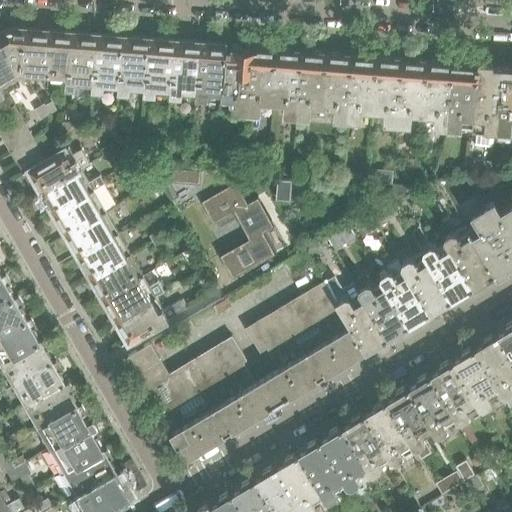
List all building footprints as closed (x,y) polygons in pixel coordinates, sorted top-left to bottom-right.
[(21,71),(25,27),(9,26),(0,30),(0,82),(4,90),(18,81),(14,75),(21,71)] [(68,74),(71,31),(25,27),(21,71),(68,74)] [(92,87),(97,33),(71,31),(68,74),(67,84),(92,87)] [(118,89),(123,35),(97,33),(92,87),(118,89)] [(144,91),(148,37),(123,35),(118,89),(144,91)] [(170,93),(175,39),(148,37),(144,91),(170,93)] [(196,95),(201,41),(175,39),(170,93),(196,95)] [(223,97),(227,46),(227,44),(227,43),(201,41),(196,95),(223,97)] [(246,110),(251,48),(241,47),(239,44),(232,43),(229,46),(227,46),(223,97),(235,98),(234,109),(246,110)] [(272,101),(277,49),(275,50),(273,47),(265,46),(262,49),(251,48),(246,110),(258,111),(259,100),(272,101)] [(296,114),(301,52),(292,51),(289,48),(281,47),(278,50),(277,49),(272,101),(286,103),(285,114),(296,114)] [(323,105),(327,53),(326,54),(323,51),(315,50),(312,53),(301,52),(296,114),(308,115),(309,104),(323,105)] [(347,119),(351,56),(342,55),(339,52),(331,51),(328,54),(327,53),(323,105),(336,107),(335,118),(347,119)] [(373,110),(377,57),(376,58),(373,54),(365,54),(362,57),(351,56),(347,119),(359,120),(360,109),(373,110)] [(397,123),(403,60),(392,59),(389,56),(381,55),(378,58),(377,57),(373,110),(386,111),(385,122),(397,123)] [(424,113),(427,61),(426,62),(424,58),(415,58),(412,61),(403,60),(397,123),(411,124),(412,112),(424,113)] [(448,127),(454,64),(442,63),(440,60),(431,59),(429,62),(427,61),(424,113),(434,114),(434,126),(448,127)] [(474,117),(478,64),(476,66),(474,62),(466,62),(463,65),(454,64),(448,127),(461,128),(462,116),(472,117),(474,117)] [(498,131),(503,68),(492,67),(490,64),(482,63),(479,66),(478,64),(474,117),(472,117),(472,133),(485,134),(485,130),(498,131)] [(511,68),(503,68),(498,131),(511,132),(511,120),(511,68)] [(57,109),(52,101),(45,105),(44,103),(42,104),(49,114),(57,109)] [(27,126),(15,104),(5,110),(10,120),(0,125),(0,130),(5,139),(27,126)] [(49,114),(42,104),(34,109),(40,119),(49,114)] [(60,136),(74,128),(75,123),(62,121),(60,136)] [(116,136),(117,122),(102,121),(101,127),(116,136)] [(11,150),(33,137),(27,126),(5,139),(11,150)] [(18,160),(40,148),(33,137),(11,150),(18,160)] [(141,150),(142,138),(127,137),(126,141),(141,150)] [(24,171),(67,146),(66,144),(64,144),(62,141),(42,152),(40,148),(18,160),(24,171)] [(103,155),(114,148),(111,143),(100,150),(103,155)] [(483,173),(486,146),(472,144),(469,171),(483,173)] [(82,168),(90,163),(81,148),(72,154),(67,146),(24,171),(25,172),(28,171),(34,181),(37,182),(42,190),(78,170),(78,171),(82,168)] [(105,160),(117,153),(114,148),(103,155),(105,160)] [(199,166),(200,155),(191,154),(191,155),(190,165),(199,166)] [(190,165),(191,155),(182,155),(181,164),(190,165)] [(162,167),(163,158),(151,157),(151,164),(155,169),(162,167)] [(86,183),(78,171),(78,170),(42,190),(42,192),(41,194),(46,203),(49,203),(55,213),(91,191),(105,183),(100,174),(86,183)] [(503,178),(499,170),(491,175),(495,183),(503,178)] [(159,179),(155,171),(145,176),(150,184),(151,184),(159,179)] [(354,181),(354,173),(344,172),(344,180),(354,181)] [(289,199),(291,180),(277,179),(275,198),(289,199)] [(480,190),(473,180),(469,182),(475,193),(480,190)] [(249,237),(220,254),(233,276),(276,252),(264,231),(274,225),(258,196),(248,202),(236,181),(201,201),(214,223),(234,212),(249,237)] [(67,234),(103,213),(91,191),(55,213),(54,215),(59,224),(61,224),(67,234)] [(389,199),(371,210),(379,223),(386,218),(387,220),(398,213),(389,199)] [(511,209),(509,205),(500,211),(494,200),(483,206),(511,255),(511,209)] [(511,261),(511,255),(483,206),(482,207),(470,214),(475,222),(466,228),(468,230),(493,273),(494,273),(494,272),(495,272),(499,273),(506,269),(507,265),(511,261)] [(116,235),(103,213),(67,234),(66,237),(71,246),(74,246),(79,256),(116,235)] [(493,273),(468,230),(458,236),(456,232),(451,231),(446,234),(441,225),(441,226),(437,220),(434,222),(443,238),(443,240),(445,243),(471,287),(473,285),(481,280),(481,281),(485,281),(491,278),(492,274),(493,273)] [(348,239),(342,228),(327,237),(334,247),(348,239)] [(152,241),(163,234),(160,229),(149,236),(152,241)] [(155,246),(166,239),(163,234),(152,241),(155,246)] [(471,287),(445,243),(436,248),(434,245),(430,244),(425,247),(417,234),(412,237),(422,252),(422,253),(424,257),(449,300),(452,298),(451,297),(460,292),(460,293),(464,294),(470,291),(471,287)] [(91,276),(127,255),(116,235),(79,256),(79,258),(84,267),(86,267),(91,276)] [(449,300),(424,257),(416,262),(413,258),(408,257),(407,255),(406,254),(402,253),(400,249),(393,253),(400,264),(400,265),(403,269),(428,312),(430,311),(430,310),(438,305),(439,306),(442,307),(448,303),(449,300)] [(104,297),(140,276),(127,255),(91,276),(92,277),(91,280),(96,289),(99,289),(104,297)] [(206,266),(200,257),(196,259),(202,268),(206,266)] [(428,312),(403,269),(394,274),(391,270),(387,269),(380,273),(379,278),(381,282),(407,325),(409,324),(409,323),(417,318),(417,319),(421,320),(427,316),(428,312)] [(0,302),(13,294),(8,285),(12,283),(6,272),(2,274),(1,272),(0,273),(0,302)] [(152,298),(140,276),(104,297),(104,299),(102,302),(108,310),(110,311),(116,320),(152,298)] [(335,300),(324,281),(313,288),(328,312),(338,305),(335,300)] [(385,338),(360,294),(358,290),(358,289),(354,282),(342,289),(344,292),(346,291),(349,296),(344,295),(335,300),(338,305),(350,323),(365,348),(365,349),(374,343),(375,344),(378,345),(384,341),(385,338)] [(407,325),(381,282),(372,286),(370,283),(366,282),(359,286),(358,289),(358,290),(360,294),(385,338),(388,336),(387,336),(396,331),(400,332),(406,329),(407,325)] [(328,312),(313,288),(302,294),(316,318),(328,312)] [(0,331),(26,316),(21,307),(25,305),(18,294),(15,296),(13,294),(0,302),(0,331)] [(316,318),(302,294),(291,301),(305,325),(316,318)] [(128,339),(168,317),(187,306),(182,298),(170,305),(171,306),(164,309),(162,306),(158,308),(152,298),(116,320),(115,323),(120,332),(123,332),(128,339)] [(305,325),(291,301),(280,307),(294,331),(305,325)] [(276,367),(350,323),(338,305),(328,312),(316,318),(305,325),(294,331),(284,338),(272,345),(266,349),(271,358),(276,367)] [(294,331),(280,307),(269,314),(284,338),(294,331)] [(284,338),(269,314),(257,321),(272,345),(284,338)] [(0,360),(39,338),(33,329),(37,326),(31,316),(27,318),(26,316),(0,331),(0,360)] [(272,345),(257,321),(246,327),(261,351),(266,349),(272,345)] [(497,332),(494,334),(511,362),(511,321),(505,326),(506,328),(498,333),(497,332)] [(287,394),(365,348),(350,323),(276,367),(271,370),(287,394)] [(475,345),(472,347),(499,390),(499,389),(509,405),(511,403),(511,362),(494,334),(493,332),(483,339),(484,341),(476,347),(475,345)] [(247,360),(233,335),(232,334),(221,341),(236,366),(242,362),(247,360)] [(0,360),(13,382),(51,359),(46,350),(50,348),(44,337),(40,340),(39,338),(0,360)] [(192,392),(177,367),(169,372),(150,341),(130,354),(126,356),(136,372),(137,371),(161,411),(192,392)] [(236,366),(221,341),(210,347),(225,373),(236,366)] [(453,359),(450,360),(478,403),(477,403),(479,406),(483,407),(491,402),(492,398),(490,395),(499,390),(472,347),(471,345),(461,352),(462,354),(454,360),(453,359)] [(225,373),(210,347),(199,354),(214,379),(225,373)] [(214,379),(199,354),(188,360),(203,386),(214,379)] [(25,404),(64,381),(59,372),(62,370),(56,359),(52,361),(51,359),(13,382),(25,404)] [(431,372),(428,373),(455,416),(457,419),(461,420),(469,415),(470,411),(468,408),(477,403),(478,403),(450,360),(449,359),(439,365),(440,368),(432,373),(431,372)] [(203,386),(188,360),(177,367),(192,392),(203,386)] [(172,430),(253,381),(248,372),(242,362),(236,366),(225,373),(214,379),(203,386),(192,392),(161,411),(172,430)] [(409,385),(406,386),(433,429),(435,432),(439,433),(447,428),(448,424),(446,421),(455,416),(428,373),(427,372),(417,378),(418,381),(410,386),(409,385)] [(186,454),(273,402),(258,378),(253,381),(172,430),(186,454)] [(38,425),(76,403),(71,394),(75,392),(69,381),(65,383),(64,381),(25,404),(38,425)] [(387,398),(384,400),(410,442),(411,442),(413,445),(420,456),(430,450),(425,442),(426,438),(424,434),(433,429),(406,386),(405,385),(395,391),(396,394),(388,399),(387,398)] [(365,411),(362,413),(388,455),(390,458),(391,458),(396,458),(402,455),(403,451),(401,448),(407,444),(410,442),(384,400),(383,398),(373,404),(374,407),(366,412),(365,411)] [(50,447),(89,424),(84,415),(87,413),(81,403),(77,405),(76,403),(38,425),(50,447)] [(343,425),(342,426),(368,468),(370,471),(375,472),(382,468),(383,463),(381,461),(381,460),(388,455),(362,413),(361,411),(350,418),(352,420),(343,425)] [(488,413),(485,414),(489,423),(494,420),(489,412),(488,413)] [(59,473),(102,447),(97,437),(100,435),(92,422),(89,424),(50,447),(51,448),(46,451),(59,473)] [(330,433),(321,439),(346,482),(347,484),(353,485),(359,481),(360,477),(359,474),(368,468),(342,426),(343,425),(343,424),(340,426),(339,424),(337,425),(328,431),(330,433)] [(474,433),(469,425),(463,429),(468,437),(474,433)] [(11,442),(20,436),(17,432),(8,437),(11,442)] [(299,452),(298,452),(323,495),(325,498),(329,499),(336,494),(337,490),(336,488),(345,482),(346,482),(321,439),(321,437),(318,439),(317,438),(306,444),(308,447),(299,452)] [(0,441),(0,458),(12,480),(20,475),(15,467),(11,460),(0,441)] [(72,495),(115,470),(110,460),(113,457),(107,447),(103,449),(102,447),(59,473),(72,495)] [(286,460),(277,465),(302,508),(304,510),(308,511),(314,507),(316,503),(314,501),(323,495),(298,452),(299,452),(299,451),(296,452),(295,451),(284,457),(286,460)] [(15,467),(26,461),(32,457),(30,455),(25,458),(23,453),(11,460),(15,467)] [(35,483),(29,473),(32,472),(26,461),(15,467),(20,475),(23,481),(25,484),(27,488),(35,483)] [(264,473),(255,478),(274,511),(295,511),(300,509),(302,508),(277,465),(277,464),(274,465),(273,464),(262,470),(264,473)] [(466,466),(460,470),(464,480),(468,477),(472,475),(466,466)] [(98,511),(133,492),(127,481),(120,469),(116,471),(115,470),(72,495),(82,511),(98,511)] [(483,482),(477,472),(472,475),(468,477),(474,488),(483,482)] [(242,486),(233,491),(245,511),(274,511),(255,478),(254,477),(252,479),(251,477),(240,483),(242,486)] [(460,492),(456,485),(447,490),(452,497),(460,492)] [(211,504),(210,505),(214,511),(245,511),(233,491),(232,490),(230,492),(229,490),(218,497),(220,499),(211,504)] [(57,511),(54,506),(49,496),(36,504),(36,503),(26,509),(19,497),(12,500),(8,493),(2,496),(0,491),(0,506),(3,511),(9,511),(12,511),(57,511)] [(208,503),(192,511),(214,511),(210,505),(211,504),(210,502),(208,503)]
